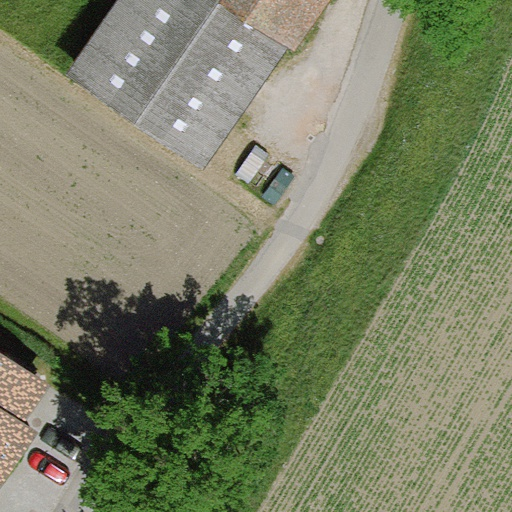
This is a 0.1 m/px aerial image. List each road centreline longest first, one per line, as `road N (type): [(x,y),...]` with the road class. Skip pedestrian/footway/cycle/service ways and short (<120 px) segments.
road 1 (residential): [(81,511),(126,440),(295,231)]
road 2 (track): [(295,231),(363,89),(392,0)]
